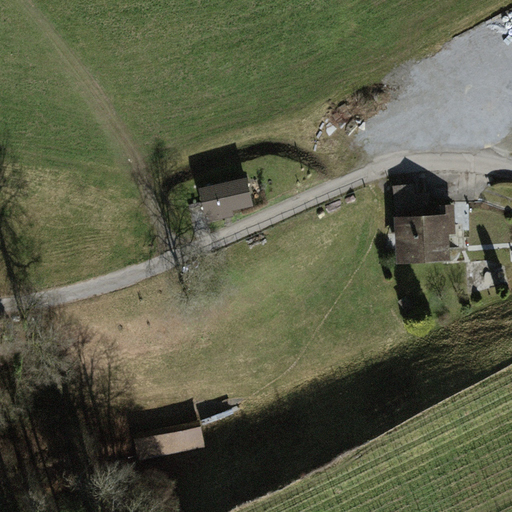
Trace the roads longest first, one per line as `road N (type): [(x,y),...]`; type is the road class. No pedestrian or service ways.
road 1 (unclassified): [(511,178),(383,172),(73,323),(0,322)]
road 2 (track): [(180,270),(140,141),(27,0)]
